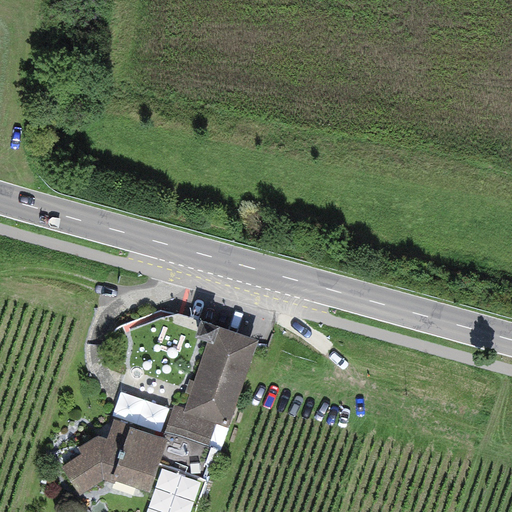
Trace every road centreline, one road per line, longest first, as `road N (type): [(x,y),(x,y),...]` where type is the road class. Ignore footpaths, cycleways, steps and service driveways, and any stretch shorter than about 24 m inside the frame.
road 1 (primary): [(0,198),(511,340)]
road 2 (track): [(0,272),(77,280),(125,301)]
